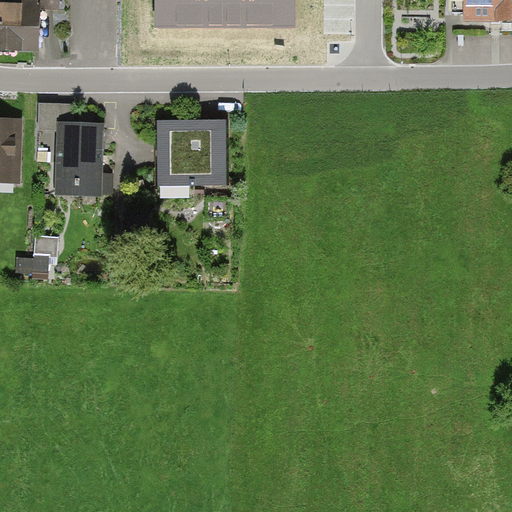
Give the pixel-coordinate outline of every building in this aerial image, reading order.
[(16,0),(16,3),(0,2),(0,49),(44,52),(46,7),(66,8),(65,0),(16,0)] [(295,0),(155,0),(155,27),(295,27),(295,0)] [(511,0),(471,0),(471,24),(511,24),(511,0)] [(0,185),(21,186),(23,118),(0,117),(0,185)] [(109,121),(59,120),(58,195),(108,195),(109,121)] [(230,120),(160,121),(161,184),(230,183),(230,120)]
